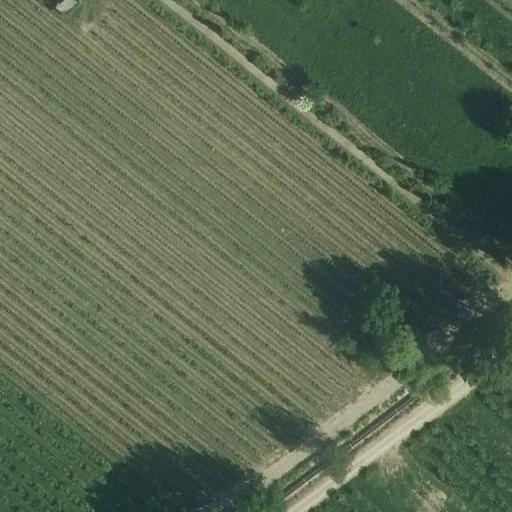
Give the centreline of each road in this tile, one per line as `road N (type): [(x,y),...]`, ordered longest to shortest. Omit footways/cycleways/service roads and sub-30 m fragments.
road 1 (track): [(511,275),(167,0)]
road 2 (track): [(297,511),(511,349)]
